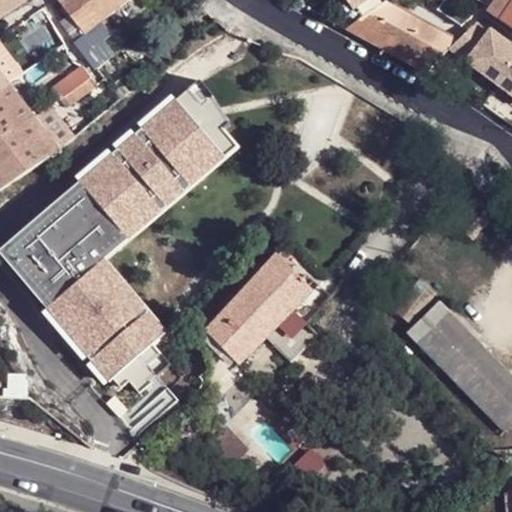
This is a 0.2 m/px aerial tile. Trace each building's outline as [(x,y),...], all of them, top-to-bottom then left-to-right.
[(0,0),(0,16),(22,0),(0,0)] [(60,0),(71,15),(78,23),(69,29),(75,39),(85,32),(81,50),(85,54),(104,39),(111,33),(102,20),(128,0),(60,0)] [(361,19),(354,8),(365,0),(337,0),(346,13),(335,20),(348,28),(361,19)] [(461,25),(469,17),(445,0),(442,0),(437,8),(461,25)] [(511,0),(497,0),(491,9),(511,24),(511,0)] [(384,2),(371,11),(411,33),(417,23),(390,8),(384,2)] [(348,28),(427,70),(444,51),(424,40),(411,33),(371,11),(361,19),(348,28)] [(78,23),(71,15),(63,21),(69,29),(78,23)] [(44,59),(67,43),(56,25),(32,40),(44,59)] [(430,29),(424,40),(444,51),(449,46),(454,41),(431,28),(430,29)] [(511,43),(492,28),(484,39),(468,28),(463,31),(454,41),(449,46),(511,92),(511,43)] [(28,70),(1,35),(0,35),(0,69),(10,82),(28,70)] [(85,54),(92,62),(111,49),(104,39),(85,54)] [(58,83),(66,93),(92,74),(84,64),(58,83)] [(0,190),(63,149),(36,114),(10,82),(0,69),(0,190)] [(443,79),(449,82),(453,77),(447,73),(443,79)] [(68,106),(99,83),(92,74),(66,93),(61,96),(68,106)] [(122,98),(128,94),(121,85),(115,90),(122,98)] [(192,85),(185,92),(224,128),(232,121),(192,85)] [(224,128),(185,92),(0,248),(0,277),(104,398),(158,347),(171,335),(106,258),(241,143),(224,128)] [(63,149),(77,138),(51,106),(36,114),(63,149)] [(207,330),(259,383),(320,323),(300,303),(314,289),(278,252),(207,330)] [(439,294),(422,282),(397,315),(414,327),(439,294)] [(511,375),(452,315),(420,346),(508,435),(511,430),(511,375)] [(172,362),(158,347),(104,398),(118,414),(172,362)] [(9,399),(27,400),(27,383),(23,382),(11,382),(9,399)] [(511,511),(511,491),(503,498),(504,511),(511,511)]
